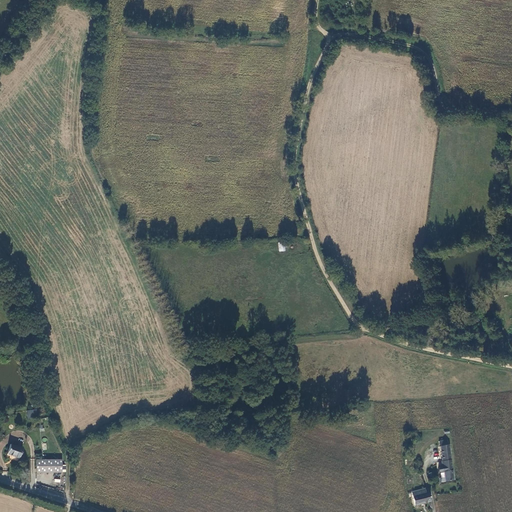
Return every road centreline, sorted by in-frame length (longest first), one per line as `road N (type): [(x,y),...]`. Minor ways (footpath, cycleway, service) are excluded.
road 1 (track): [(511,365),(366,332),(344,309),(299,212),(295,148),(330,37),(316,22),(318,0)]
road 2 (track): [(330,37),(411,47),(427,57),(442,107),(511,115)]
